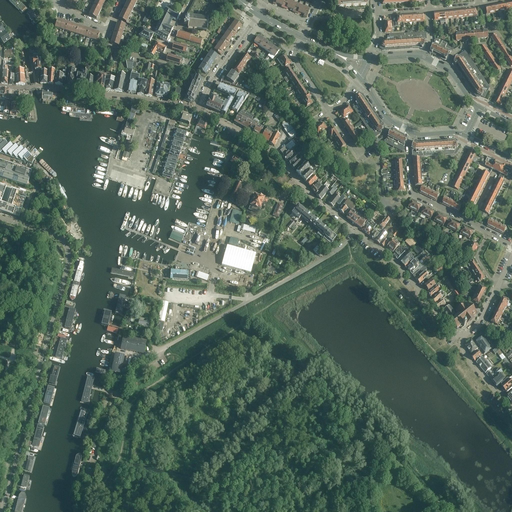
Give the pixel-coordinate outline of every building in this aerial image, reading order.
[(16,0),(10,0),(9,1),(19,11),(24,7),(16,0)] [(74,8),(77,3),(70,0),(68,0),(66,4),(74,8)] [(102,9),(104,4),(96,0),(94,5),(102,9)] [(284,9),(287,1),(284,0),(281,0),(279,5),(282,6),(282,8),(284,9)] [(290,9),(293,3),(287,1),(284,9),(287,10),(287,8),(290,9)] [(295,13),(298,6),(293,3),(290,9),(294,11),(293,12),(295,13)] [(131,13),(134,8),(126,4),(124,9),(131,13)] [(99,14),(102,9),(94,5),(91,10),(99,14)] [(301,14),(304,8),(298,6),(295,13),(298,14),(298,13),(301,14)] [(307,18),(310,10),(304,8),(301,14),(305,15),(304,17),(307,18)] [(129,18),(131,13),(124,9),(121,14),(129,18)] [(170,18),(173,12),(166,9),(164,13),(163,15),(170,18)] [(40,22),(30,10),(26,14),(35,25),(40,22)] [(97,19),(99,14),(91,10),(89,15),(97,19)] [(177,21),(180,14),(173,11),(173,12),(170,18),(175,20),(177,21)] [(126,23),(129,18),(121,14),(119,19),(126,23)] [(167,25),(170,18),(163,15),(160,21),(167,25)] [(208,27),(209,22),(208,21),(208,18),(189,17),(189,20),(184,20),(184,24),(188,25),(188,28),(207,30),(207,27),(208,27)] [(172,28),(175,20),(170,18),(167,25),(166,25),(163,32),(170,36),(173,29),(172,28)] [(60,30),(63,22),(57,20),(55,28),(60,30)] [(163,32),(166,25),(167,25),(160,21),(156,28),(163,32)] [(242,26),(236,21),(232,26),(237,30),(239,27),(241,28),(242,26)] [(124,31),(126,25),(117,23),(116,28),(124,31)] [(235,33),(237,30),(232,26),(228,31),(235,36),(236,34),(235,33)] [(150,42),(154,35),(154,34),(142,28),(139,36),(150,42)] [(163,32),(156,28),(154,34),(154,35),(161,38),(160,39),(167,42),(170,36),(163,32)] [(235,36),(228,31),(225,36),(230,40),(232,37),(234,38),(235,36)] [(7,34),(5,32),(0,35),(0,39),(4,45),(10,40),(10,38),(7,34)] [(97,41),(100,33),(94,32),(92,40),(97,41)] [(202,40),(190,37),(191,35),(180,32),(176,38),(201,45),(202,40)] [(500,40),(499,38),(496,34),(492,37),(496,43),(500,40)] [(228,43),(230,40),(225,36),(221,41),(228,45),(229,43),(228,43)] [(259,46),(264,40),(259,36),(254,43),(259,46)] [(390,45),(390,37),(388,37),(388,41),(385,41),(382,44),(382,48),(385,50),(390,49),(390,45)] [(119,47),(120,41),(112,39),(111,44),(119,47)] [(264,50),(269,44),(264,40),(259,46),(264,50)] [(438,50),(440,46),(439,45),(441,41),(439,40),(435,41),(435,44),(431,51),(431,53),(432,54),(433,53),(436,54),(438,50)] [(504,46),(503,44),(500,40),(496,43),(499,49),(504,46)] [(228,45),(221,41),(218,46),(223,50),(225,47),(227,48),(228,45)] [(163,54),(166,48),(157,42),(150,54),(153,56),(157,50),(163,54)] [(451,52),(454,50),(452,47),(442,42),(440,46),(445,49),(444,53),(442,58),(445,59),(445,60),(446,60),(448,59),(451,52)] [(186,54),(187,48),(186,48),(187,45),(183,44),(182,46),(174,44),(174,45),(174,46),(173,45),(173,46),(173,48),(172,49),(172,50),(177,51),(178,51),(179,51),(178,52),(186,54)] [(270,53),(274,48),(269,44),(264,50),(270,53)] [(41,70),(41,55),(40,49),(40,46),(34,46),(34,49),(29,50),(30,55),(33,54),(33,56),(33,65),(35,65),(35,70),(41,70)] [(221,52),(223,50),(218,46),(214,51),(221,55),(222,53),(221,52)] [(444,53),(445,49),(440,46),(438,50),(436,54),(442,58),(444,53)] [(489,52),(488,49),(485,46),(481,49),(485,55),(489,52)] [(508,52),(506,50),(504,46),(499,49),(503,55),(508,52)] [(275,57),(279,51),(274,48),(270,53),(275,57)] [(461,63),(465,60),(468,58),(469,57),(466,52),(458,57),(455,63),(455,65),(456,65),(457,65),(457,66),(462,63),(461,63)] [(493,58),(492,55),(489,52),(485,55),(489,61),(493,58)] [(511,58),(510,55),(508,52),(503,55),(507,61),(511,58)] [(213,63),(217,58),(218,58),(211,53),(207,59),(213,63)] [(247,63),(251,57),(246,54),(242,59),(247,63)] [(180,65),(181,59),(168,56),(168,57),(167,57),(167,58),(167,60),(167,59),(167,60),(167,61),(166,61),(171,63),(172,62),(173,62),(172,63),(180,65)] [(497,64),(496,61),(493,58),(489,61),(492,67),(497,64)] [(209,69),(213,63),(207,59),(203,65),(209,69)] [(465,67),(468,65),(465,60),(461,63),(462,63),(457,66),(461,71),(465,68),(465,67)] [(501,69),(499,67),(497,64),(492,67),(496,73),(501,69)] [(206,75),(209,69),(203,65),(199,71),(206,75)] [(468,73),(472,70),(468,65),(465,67),(465,68),(461,71),(464,76),(468,73)] [(8,85),(9,72),(12,73),(13,67),(3,66),(2,83),(1,83),(1,84),(8,85)] [(238,75),(242,71),(236,67),(233,72),(238,75)] [(292,73),(290,70),(289,67),(283,71),(287,77),(292,73)] [(471,77),(475,75),(477,73),(479,72),(476,67),(474,68),(472,70),(468,73),(464,76),(467,81),(472,78),(471,77)] [(74,83),(76,71),(69,69),(66,86),(72,87),(73,82),(74,83)] [(25,86),(25,76),(24,76),(24,70),(15,71),(16,77),(15,77),(16,86),(25,86)] [(66,78),(67,70),(63,70),(62,75),(56,74),(55,85),(62,86),(63,78),(66,78)] [(84,89),(87,72),(83,71),(83,75),(77,74),(76,79),(77,80),(76,86),(76,87),(77,87),(84,89)] [(247,83),(234,74),(232,72),(228,78),(225,77),(223,83),(243,89),(247,83)] [(203,80),(195,77),(186,74),(184,80),(192,83),(200,86),(203,80)] [(122,92),(125,76),(118,75),(114,92),(122,92)] [(137,88),(138,82),(139,76),(131,75),(127,93),(134,94),(135,95),(137,88)] [(475,83),(478,80),(475,75),(471,77),(472,78),(467,81),(471,86),(475,83)] [(103,91),(106,77),(99,76),(97,86),(98,87),(98,89),(99,90),(103,91)] [(96,84),(97,79),(87,77),(85,88),(86,88),(86,89),(92,90),(93,84),(96,84)] [(478,88),(486,82),(483,77),(481,78),(478,80),(475,83),(471,86),(474,91),(478,88)] [(113,92),(115,80),(106,78),(103,91),(113,92)] [(152,97),(155,82),(148,81),(147,83),(145,96),(152,97)] [(145,96),(147,83),(140,82),(139,82),(138,82),(137,88),(139,88),(137,95),(142,96),(144,96),(145,96)] [(485,98),(490,88),(486,82),(478,88),(474,91),(478,96),(479,97),(480,97),(480,96),(485,98)] [(198,92),(200,86),(192,83),(190,88),(198,92)] [(167,96),(168,91),(170,90),(170,88),(169,87),(157,85),(156,96),(157,97),(160,98),(161,97),(161,96),(166,97),(167,96)] [(225,116),(238,91),(223,86),(223,87),(226,88),(221,86),(220,86),(219,87),(216,86),(212,97),(211,97),(207,107),(220,113),(221,110),(222,111),(221,114),(225,116)] [(0,98),(9,99),(10,89),(1,88),(1,89),(0,95),(0,98)] [(196,97),(198,92),(190,88),(187,94),(196,97)] [(52,97),(52,93),(52,92),(43,92),(43,100),(48,100),(48,97),(52,97)] [(244,103),(249,95),(248,95),(240,92),(236,99),(238,100),(232,111),(237,114),(243,103),(244,103)] [(194,101),(196,97),(187,94),(185,100),(191,103),(192,103),(193,102),(194,102),(194,101)] [(309,99),(310,98),(308,95),(307,95),(307,94),(301,98),(304,102),(309,99)] [(361,102),(365,100),(362,96),(359,94),(355,97),(355,101),(357,103),(354,106),(355,107),(355,108),(362,103),(361,102)] [(364,107),(368,105),(365,100),(361,102),(362,103),(355,108),(355,107),(354,108),(357,113),(365,108),(364,107)] [(368,112),(372,110),(368,105),(364,107),(365,108),(357,113),(360,118),(362,117),(368,113),(368,112)] [(139,114),(141,108),(132,107),(131,112),(130,114),(125,129),(123,134),(133,137),(135,132),(130,130),(135,115),(135,113),(139,114)] [(371,117),(375,115),(372,110),(368,112),(368,113),(362,117),(364,120),(365,122),(371,118),(371,117)] [(189,125),(191,118),(180,114),(179,117),(182,118),(180,122),(189,125)] [(239,125),(244,117),(239,115),(234,122),(235,123),(234,123),(237,124),(239,125)] [(248,130),(253,122),(256,117),(251,115),(248,120),(243,128),(244,128),(246,130),(246,129),(248,130)] [(375,123),(378,120),(375,115),(371,117),(371,118),(365,122),(364,123),(367,128),(369,127),(371,126),(375,123)] [(243,128),(248,120),(244,117),(239,125),(239,126),(241,127),(242,126),(243,128)] [(303,126),(296,117),(291,120),(299,129),(303,126)] [(205,130),(209,122),(200,118),(199,119),(196,126),(193,134),(197,135),(200,128),(205,130)] [(378,128),(382,125),(378,120),(375,123),(371,126),(369,127),(371,130),(372,132),(374,131),(378,128)] [(253,133),(256,128),(256,127),(258,125),(253,122),(248,130),(249,131),(251,132),(253,133)] [(259,137),(262,131),(263,128),(258,125),(256,127),(256,128),(253,133),(253,134),(254,134),(253,135),(256,136),(259,137)] [(297,134),(290,125),(285,129),(284,130),(291,138),(297,134)] [(381,134),(383,131),(384,128),(384,126),(383,126),(382,126),(382,125),(378,128),(374,131),(372,132),(371,133),(374,139),(381,134)] [(185,137),(187,132),(176,129),(175,131),(177,132),(176,134),(185,137)] [(268,143),(272,135),(271,135),(273,132),(267,129),(266,132),(262,139),(268,143)] [(391,146),(395,138),(395,137),(397,133),(394,132),(394,131),(393,131),(391,132),(388,139),(384,141),(386,143),(391,146)] [(184,141),(185,137),(176,134),(174,133),(173,135),(175,136),(175,138),(184,141)] [(274,147),(280,136),(274,133),(269,144),(274,147)] [(360,138),(357,133),(351,136),(355,142),(360,138)] [(396,148),(401,140),(403,137),(397,133),(395,137),(395,138),(391,146),(396,148)] [(183,145),(184,141),(175,138),(173,137),(172,140),(174,140),(173,142),(183,145)] [(404,147),(408,140),(408,138),(407,137),(406,138),(403,137),(401,140),(396,148),(402,151),(404,151),(404,147)] [(34,159),(23,148),(0,139),(0,153),(32,164),(34,159)] [(284,155),(295,146),(292,141),(280,151),(284,155)] [(455,150),(458,144),(457,143),(457,142),(456,141),(449,142),(450,147),(449,147),(449,151),(455,151),(455,150)] [(181,150),(183,145),(173,142),(171,142),(171,144),(173,145),(172,146),(172,147),(181,150)] [(347,148),(345,145),(343,142),(338,146),(341,151),(347,148)] [(180,154),(181,150),(172,147),(172,146),(170,146),(169,148),(171,149),(171,151),(180,154)] [(292,149),(288,152),(283,157),(287,162),(296,154),(292,149)] [(179,158),(180,154),(171,151),(169,150),(168,153),(170,153),(169,155),(179,158)] [(291,166),(302,157),(299,153),(288,162),(291,166)] [(358,169),(347,153),(339,158),(351,174),(358,169)] [(177,162),(179,158),(169,155),(167,154),(167,157),(168,157),(168,159),(177,162)] [(237,166),(241,160),(235,155),(234,156),(233,155),(230,159),(231,160),(230,161),(234,164),(233,165),(234,165),(235,165),(237,166)] [(302,157),(291,166),(294,170),(305,160),(302,157)] [(511,168),(504,165),(504,167),(500,165),(496,163),(497,162),(488,157),(487,159),(487,158),(487,159),(486,162),(485,162),(485,163),(487,164),(486,167),(491,169),(491,170),(493,170),(497,172),(500,173),(500,174),(502,175),(507,177),(507,178),(509,174),(511,175),(511,172),(511,170),(510,170),(511,168)] [(176,167),(177,162),(168,159),(166,159),(165,161),(167,162),(166,164),(176,167)] [(28,184),(32,172),(32,171),(0,160),(0,176),(27,186),(28,184)] [(244,171),(248,165),(241,160),(237,166),(239,167),(238,168),(239,169),(240,168),(244,171)] [(39,164),(51,175),(51,176),(52,176),(53,176),(53,175),(54,175),(54,174),(54,173),(42,161),(41,161),(40,161),(39,161),(39,162),(39,163),(39,164)] [(301,178),(306,183),(312,176),(321,167),(317,162),(310,169),(301,177),(301,178)] [(174,171),(176,167),(166,164),(165,163),(164,165),(166,166),(165,168),(174,171)] [(301,177),(310,169),(305,164),(301,168),(296,172),(301,177)] [(173,175),(174,171),(165,168),(163,167),(162,170),(164,170),(164,172),(173,175)] [(172,180),(173,175),(164,172),(162,172),(161,174),(163,175),(162,177),(172,180)] [(310,187),(317,180),(315,179),(313,176),(306,183),(310,187)] [(319,192),(322,188),(318,183),(311,189),(316,195),(316,194),(319,192)] [(68,199),(60,185),(59,184),(58,184),(57,184),(57,185),(56,185),(56,186),(65,201),(68,202),(68,199)] [(234,203),(241,189),(240,185),(238,184),(230,200),(234,203)] [(7,200),(5,206),(4,206),(1,204),(0,204),(1,202),(2,201),(7,187),(0,185),(0,212),(1,213),(2,213),(19,218),(20,215),(18,215),(19,211),(21,211),(22,208),(20,207),(21,205),(7,200)] [(331,196),(337,190),(332,186),(328,191),(327,193),(331,196)] [(321,200),(327,193),(328,191),(324,187),(316,195),(321,200)] [(11,189),(9,195),(23,200),(25,200),(26,197),(24,197),(25,194),(11,189)] [(9,195),(7,200),(21,205),(23,206),(24,203),(22,202),(23,200),(9,195)] [(263,206),(264,203),(266,204),(268,200),(255,195),(252,203),(251,203),(251,204),(251,205),(250,206),(253,207),(252,210),(257,211),(258,209),(260,210),(261,209),(261,208),(262,207),(262,206),(263,206)] [(333,207),(340,199),(336,195),(329,203),(333,207)] [(339,206),(345,198),(342,196),(336,204),(339,206)] [(447,206),(450,200),(446,198),(444,202),(442,201),(441,203),(443,204),(442,205),(444,206),(445,205),(447,206)] [(352,211),(355,207),(348,200),(343,206),(342,205),(339,210),(347,217),(351,212),(352,211)] [(279,217),(283,205),(278,203),(273,215),(274,215),(279,217)] [(305,212),(298,206),(294,211),(292,213),(299,219),(301,217),(305,212)] [(384,216),(377,209),(371,217),(374,220),(377,217),(378,216),(379,215),(380,215),(383,217),(384,216)] [(242,213),(233,210),(229,223),(238,225),(242,213)] [(351,222),(357,215),(352,211),(351,212),(347,218),(351,222)] [(313,218),(305,212),(301,217),(309,223),(313,218)] [(356,225),(362,218),(357,215),(351,222),(356,225)] [(383,228),(390,220),(387,217),(382,223),(380,222),(379,225),(383,228)] [(321,225),(313,218),(309,223),(317,230),(321,225)] [(361,229),(366,222),(362,218),(356,225),(361,229)] [(365,233),(372,224),(368,221),(362,230),(365,233)] [(292,231),(297,226),(292,222),(288,227),(292,231)] [(256,228),(244,224),(242,230),(254,234),(256,228)] [(369,236),(375,227),(372,224),(365,233),(369,236)] [(329,232),(329,231),(321,225),(317,230),(325,237),(329,232)] [(375,241),(380,234),(376,230),(372,233),(370,237),(375,241)] [(331,244),(336,237),(329,232),(329,231),(329,232),(325,237),(324,238),(331,244)] [(384,240),(387,236),(382,232),(375,241),(379,245),(380,244),(384,240)] [(416,243),(410,237),(405,242),(407,243),(412,248),(416,243)] [(230,239),(228,246),(236,249),(238,241),(230,239)] [(307,248),(312,242),(308,239),(303,245),(307,248)] [(393,253),(399,246),(393,240),(387,247),(390,250),(390,251),(392,252),(393,252),(393,253)] [(424,251),(418,245),(415,248),(421,254),(424,251)] [(228,246),(227,246),(221,266),(250,273),(255,254),(236,249),(228,246)] [(324,253),(317,247),(313,251),(318,255),(319,253),(322,255),(324,253)] [(403,254),(405,252),(400,247),(393,255),(392,255),(397,260),(398,260),(397,259),(401,256),(403,254)] [(417,262),(420,260),(421,260),(428,254),(426,251),(418,258),(418,257),(413,262),(412,262),(405,268),(409,272),(417,264),(415,263),(417,262)] [(411,261),(413,259),(409,254),(406,256),(400,262),(405,267),(411,262),(411,261)] [(424,267),(433,259),(428,254),(421,260),(418,263),(420,264),(423,268),(424,267)] [(476,266),(475,265),(473,261),(469,264),(467,265),(470,269),(476,266)] [(76,298),(77,298),(85,266),(85,265),(85,264),(85,263),(83,262),(82,262),(81,262),(80,262),(79,263),(79,264),(78,265),(70,296),(70,297),(70,298),(71,299),(71,300),(72,300),(72,301),(73,301),(74,301),(75,300),(76,299),(76,298)] [(412,275),(419,269),(420,270),(423,268),(420,264),(418,266),(417,264),(409,272),(412,275)] [(428,277),(424,272),(427,271),(424,267),(423,268),(420,270),(419,271),(413,276),(416,279),(420,284),(428,277)] [(188,280),(188,277),(188,272),(180,271),(180,270),(175,269),(175,271),(171,271),(171,279),(188,280)] [(210,276),(197,272),(195,277),(208,282),(210,276)] [(484,279),(482,275),(481,274),(476,278),(479,282),(484,279)] [(435,286),(431,281),(424,286),(426,288),(426,289),(427,289),(428,290),(428,291),(435,286)] [(455,289),(451,283),(444,287),(449,294),(455,289)] [(437,292),(440,290),(437,286),(436,287),(434,289),(434,288),(428,293),(431,297),(437,292)] [(435,304),(442,298),(438,294),(432,300),(431,300),(435,304)] [(114,314),(121,316),(126,297),(119,295),(114,314)] [(157,328),(164,329),(169,302),(162,300),(157,328)] [(445,305),(442,300),(435,305),(439,309),(445,305)] [(473,317),(476,315),(474,311),(474,310),(474,309),(473,308),(472,308),(471,308),(468,304),(465,307),(464,305),(456,312),(458,314),(450,320),(457,329),(462,324),(464,327),(466,325),(474,319),(473,317)] [(455,315),(451,310),(454,309),(451,305),(443,311),(449,320),(455,315)] [(65,328),(71,330),(76,310),(70,308),(65,328)] [(146,342),(124,337),(121,349),(144,354),(146,342)] [(496,347),(489,338),(486,341),(483,337),(475,343),(473,343),(478,349),(479,348),(484,354),(492,349),(493,349),(496,347)] [(56,357),(63,359),(68,340),(61,338),(56,357)] [(478,349),(473,343),(472,341),(466,346),(465,346),(471,354),(472,354),(475,351),(478,349)] [(482,356),(481,355),(478,352),(476,353),(473,356),(471,357),(475,362),(482,356)] [(115,354),(112,372),(121,374),(124,356),(115,354)] [(494,367),(485,356),(477,363),(486,374),(494,367)] [(49,384),(56,386),(60,368),(54,366),(49,384)] [(496,378),(491,372),(487,375),(492,381),(496,378)] [(497,387),(506,380),(502,374),(492,381),(497,387)] [(86,379),(83,396),(83,397),(83,398),(84,399),(84,400),(85,400),(86,400),(87,400),(88,399),(89,398),(90,397),(94,381),(94,380),(93,379),(93,378),(93,377),(92,376),(91,375),(90,376),(89,376),(89,377),(88,377),(87,378),(86,379)] [(511,389),(511,383),(509,380),(501,386),(503,388),(501,389),(502,390),(504,391),(505,390),(507,394),(511,389)] [(54,390),(48,388),(44,403),(51,405),(54,390)] [(51,408),(44,407),(39,424),(46,426),(51,408)] [(80,409),(72,435),(80,438),(88,412),(80,409)] [(31,449),(39,451),(45,428),(38,426),(31,449)] [(76,454),(72,471),(72,472),(72,473),(73,473),(73,474),(73,475),(74,475),(74,476),(75,476),(75,475),(76,475),(77,475),(77,474),(78,474),(78,473),(79,473),(83,455),(83,454),(82,453),(82,452),(81,452),(81,451),(80,451),(79,451),(79,452),(78,452),(77,453),(76,454)] [(35,458),(29,456),(25,470),(31,472),(35,458)] [(14,511),(22,511),(26,498),(26,496),(26,495),(26,494),(25,493),(24,492),(23,492),(22,492),(21,493),(20,493),(19,495),(19,496),(14,511)]
